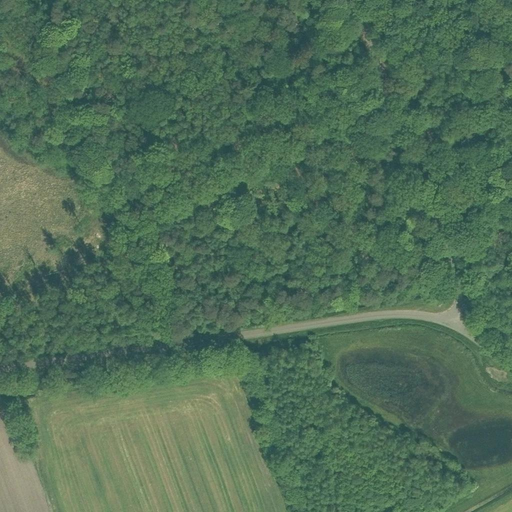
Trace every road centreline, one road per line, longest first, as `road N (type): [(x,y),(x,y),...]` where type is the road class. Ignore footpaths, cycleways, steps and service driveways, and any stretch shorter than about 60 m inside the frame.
road 1 (unclassified): [(0,372),(399,313),(458,325)]
road 2 (unclassified): [(458,325),(458,292),(354,0)]
